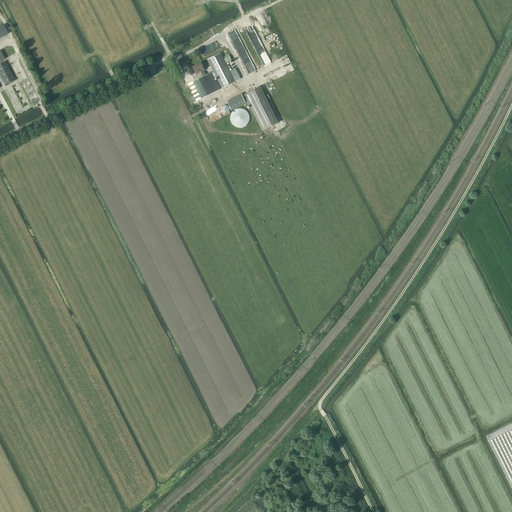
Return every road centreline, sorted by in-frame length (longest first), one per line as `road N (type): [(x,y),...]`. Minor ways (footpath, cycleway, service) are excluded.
road 1 (track): [(373,511),(321,398),(429,252),(511,105)]
road 2 (unclassified): [(0,145),(161,60)]
road 3 (track): [(161,60),(279,0)]
